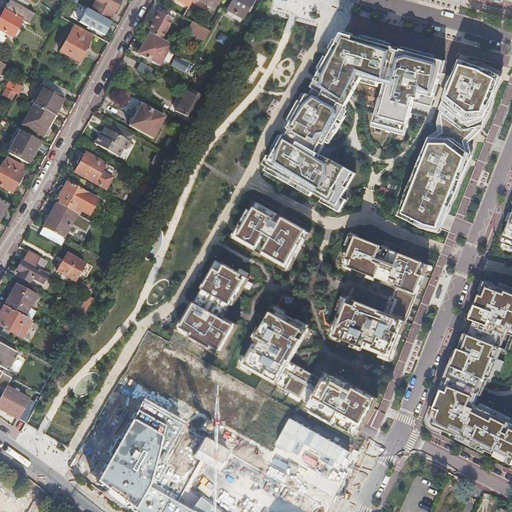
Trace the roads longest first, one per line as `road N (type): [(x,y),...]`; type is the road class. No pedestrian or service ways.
road 1 (residential): [(397,435),(511,144)]
road 2 (residential): [(0,254),(140,0)]
road 3 (residential): [(369,0),(511,38)]
road 4 (residential): [(397,435),(511,493)]
road 5 (tertiary): [(0,438),(101,511)]
